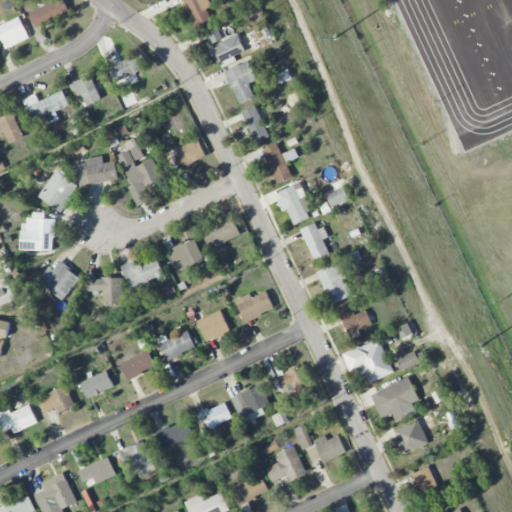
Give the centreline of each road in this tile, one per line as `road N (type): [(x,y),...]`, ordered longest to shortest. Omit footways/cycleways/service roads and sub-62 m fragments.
road 1 (residential): [(103,0),(159,40),(200,91),(398,511)]
road 2 (residential): [(311,328),(0,478)]
road 3 (residential): [(241,178),(144,228),(101,233)]
road 4 (residential): [(111,7),(79,49),(0,87)]
